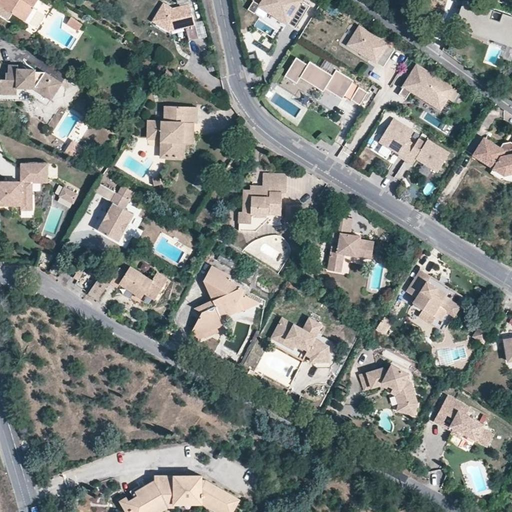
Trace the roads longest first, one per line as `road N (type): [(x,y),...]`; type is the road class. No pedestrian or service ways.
road 1 (residential): [(10,275),(40,281),(457,511)]
road 2 (residential): [(243,96),(272,131),(511,279)]
road 3 (residential): [(357,0),(511,107)]
road 4 (unknown): [(418,40),(380,127),(341,174)]
